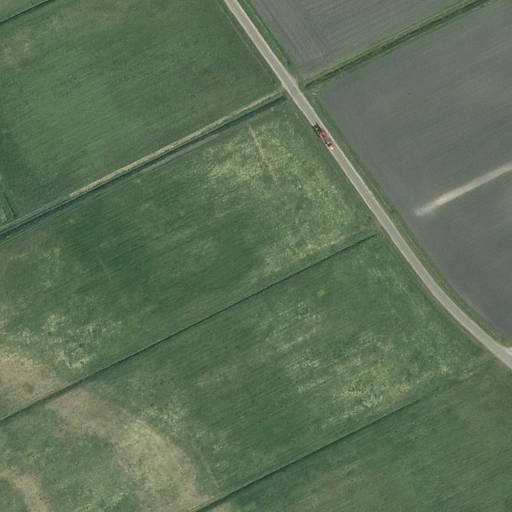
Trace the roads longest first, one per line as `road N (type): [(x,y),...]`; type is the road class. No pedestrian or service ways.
road 1 (unclassified): [(506,356),(413,260),(229,0)]
road 2 (track): [(0,231),(290,85)]
